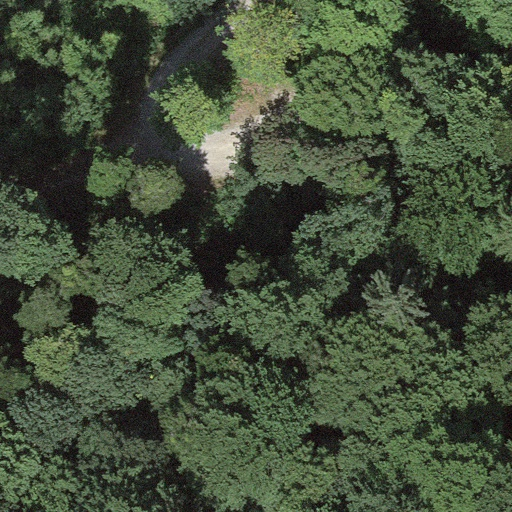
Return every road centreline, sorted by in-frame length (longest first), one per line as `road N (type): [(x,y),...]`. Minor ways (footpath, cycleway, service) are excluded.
road 1 (track): [(237,0),(163,95),(165,119),(183,146),(265,125),(348,84),(410,66),(511,72)]
road 2 (track): [(303,511),(511,350)]
road 3 (track): [(165,119),(0,155)]
